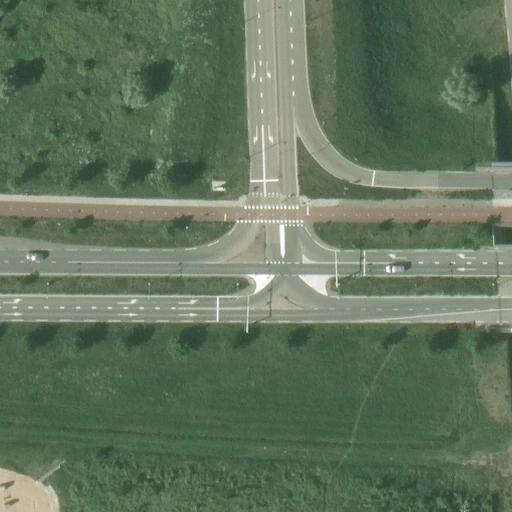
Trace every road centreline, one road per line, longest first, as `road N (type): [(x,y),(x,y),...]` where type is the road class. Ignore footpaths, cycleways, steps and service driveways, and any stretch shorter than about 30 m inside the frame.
road 1 (primary): [(511,181),(372,180),(345,171),(306,133),(293,92)]
road 2 (secondary): [(0,309),(223,309)]
road 3 (secondary): [(264,188),(247,232),(222,253),(85,264)]
road 4 (secondary): [(284,265),(85,264)]
road 5 (secondary): [(258,0),(264,188)]
road 6 (secondary): [(333,311),(511,311)]
road 7 (secondary): [(511,265),(339,265)]
road 8 (secondary): [(291,215),(293,92)]
